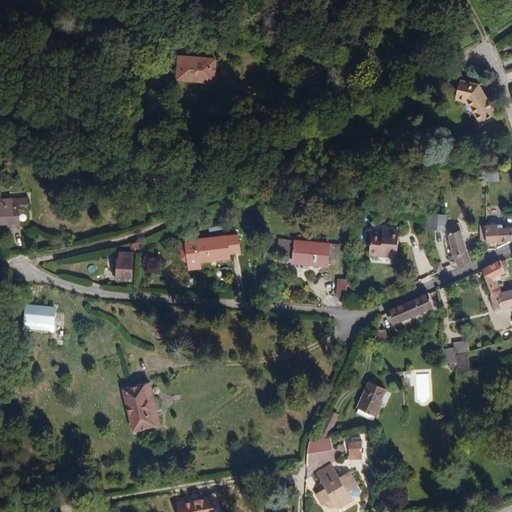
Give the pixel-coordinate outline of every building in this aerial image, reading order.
[(214,82),(215,60),(179,57),(177,79),(214,82)] [(494,116),(477,88),(460,83),(455,99),(466,103),(480,125),(494,116)] [(24,228),(24,215),(35,216),(35,207),(3,208),(3,202),(0,202),(0,219),(3,219),(3,232),(13,231),(12,228),(24,228)] [(263,223),(264,212),(254,212),(253,222),(263,223)] [(444,235),(445,218),(425,217),(425,233),(444,235)] [(448,223),(450,230),(460,228),(458,220),(448,223)] [(511,232),(509,232),(509,228),(486,227),(486,243),(511,242),(511,232)] [(400,256),(402,231),(386,229),(386,233),(375,232),(373,254),(400,256)] [(245,252),(243,234),(204,239),(206,262),(216,260),(215,255),(236,253),(245,252)] [(469,265),(460,234),(449,234),(451,255),(458,270),(469,265)] [(276,251),(290,254),(293,240),(278,238),(276,251)] [(332,265),(333,244),(300,242),(299,258),(312,259),(312,263),(332,265)] [(136,277),(137,258),(123,258),(122,276),(136,277)] [(441,262),(435,264),(438,274),(444,272),(441,262)] [(502,272),(505,271),(503,264),(499,266),(498,264),(481,272),(488,290),(496,289),(495,285),(504,279),(502,272)] [(349,298),(351,280),(342,279),(340,297),(349,298)] [(500,297),(496,289),(488,290),(491,299),(500,297)] [(393,329),(434,308),(433,293),(386,315),(393,329)] [(498,311),(511,307),(511,293),(500,297),(491,299),(490,300),(492,308),(497,307),(498,311)] [(52,324),(54,309),(27,305),(24,328),(53,333),(52,337),(61,338),(62,326),(52,324)] [(434,333),(431,325),(423,328),(426,336),(434,333)] [(382,347),(382,332),(374,333),(372,344),(374,350),(382,347)] [(451,363),(451,356),(458,354),(457,348),(440,352),(440,363),(443,363),(451,363)] [(452,372),(451,363),(443,363),(443,368),(445,371),(447,372),(452,372)] [(162,415),(156,392),(153,393),(150,383),(137,386),(135,377),(123,380),(136,433),(161,426),(159,416),(162,415)] [(377,419),(384,405),(381,403),(385,395),(368,386),(356,408),(377,419)] [(325,438),(338,412),(330,407),(314,440),(325,438)] [(360,452),(360,442),(349,442),(349,452),(360,452)] [(352,498),(349,493),(350,488),(357,484),(347,470),(338,476),(330,463),(315,473),(320,481),(320,489),(315,493),(321,504),(325,501),(333,502),(337,508),(352,498)] [(393,506),(392,493),(382,495),(384,508),(393,506)] [(214,511),(214,503),(180,507),(180,511),(214,511)]
